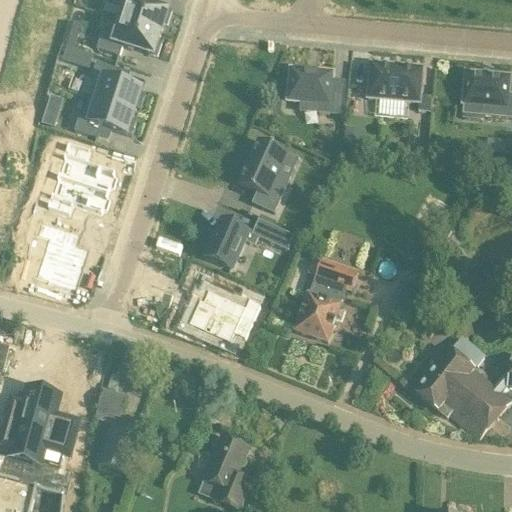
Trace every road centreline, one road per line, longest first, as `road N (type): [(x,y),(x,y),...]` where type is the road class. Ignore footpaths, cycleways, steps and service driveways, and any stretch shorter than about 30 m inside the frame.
road 1 (residential): [(511,467),(428,451),(104,334)]
road 2 (residential): [(104,334),(213,15)]
road 3 (residential): [(295,24),(511,44)]
